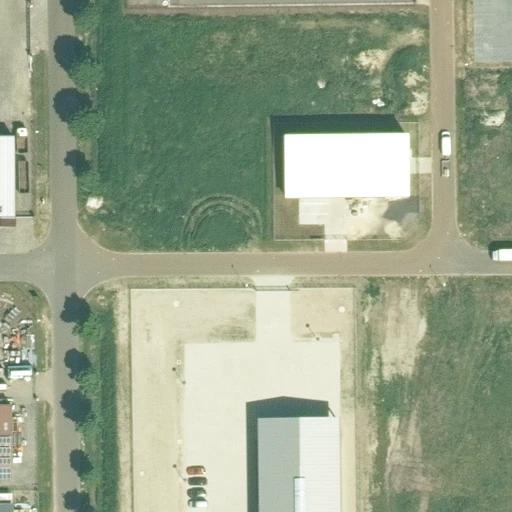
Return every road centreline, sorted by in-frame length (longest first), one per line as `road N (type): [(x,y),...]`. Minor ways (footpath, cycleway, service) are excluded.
road 1 (residential): [(67,267),(445,262)]
road 2 (residential): [(62,0),(67,267)]
road 3 (residential): [(445,262),(443,0)]
road 4 (residential): [(67,267),(73,511)]
